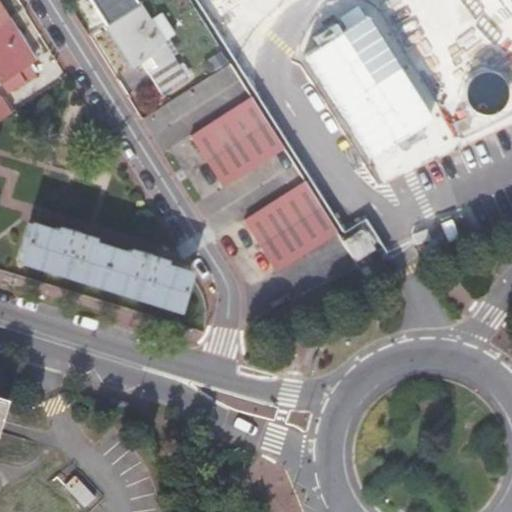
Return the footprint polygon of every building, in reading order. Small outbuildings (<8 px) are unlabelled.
[(89,0),(105,25),(137,4),(134,0),(89,0)] [(137,4),(105,25),(131,66),(138,62),(155,90),(181,74),(137,4)] [(361,9),(300,49),(368,159),(429,120),(361,9)] [(32,61),(7,20),(0,24),(0,80),(7,91),(33,75),(27,64),(32,61)] [(0,92),(0,116),(11,110),(0,93),(0,92)] [(283,147),(250,96),(189,136),(222,186),(283,147)] [(276,270),(337,232),(334,228),(305,181),(244,219),(276,270)] [(29,223),(18,259),(177,307),(188,271),(161,263),(162,260),(128,249),(127,252),(89,241),(90,237),(56,227),(55,231),(29,223)] [(374,250),(362,230),(343,241),(355,262),(374,250)]
